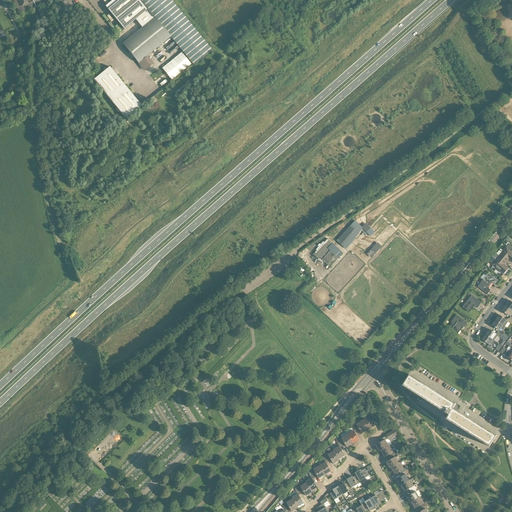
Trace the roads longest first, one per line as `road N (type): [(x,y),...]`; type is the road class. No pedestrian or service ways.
road 1 (unclassified): [(2,511),(104,395),(511,93)]
road 2 (trunk): [(0,404),(449,0)]
road 3 (trunk): [(430,0),(0,387)]
road 4 (tertiary): [(372,372),(511,213)]
road 5 (tertiary): [(253,511),(372,372)]
road 6 (tertiary): [(454,511),(372,372)]
road 7 (residential): [(511,372),(471,338),(511,284)]
